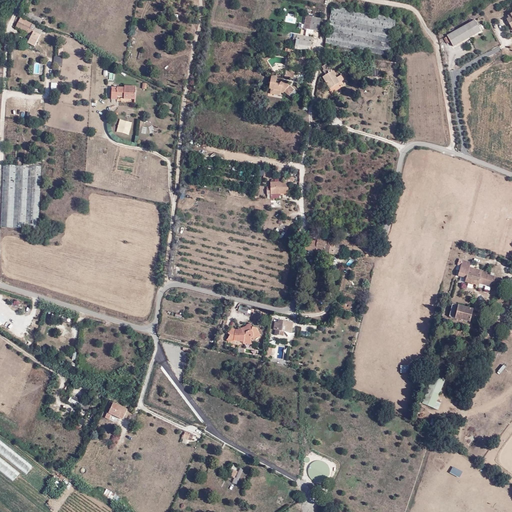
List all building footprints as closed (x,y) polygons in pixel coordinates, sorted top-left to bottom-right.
[(391,56),(398,19),(334,7),(327,44),(391,56)] [(25,18),(40,23),(49,27),(52,20),(43,16),(42,18),(32,15),(32,13),(27,12),(25,18)] [(309,28),(319,30),(321,17),(305,15),(303,28),(306,28),(305,36),(293,34),(293,39),(296,39),(294,46),(311,49),(313,37),(308,36),(309,28)] [(35,27),(36,26),(20,18),(15,27),(32,36),(28,43),(34,47),(42,31),(35,27)] [(481,31),(474,20),(447,35),(453,47),(481,31)] [(63,66),(63,56),(54,56),(54,66),(63,66)] [(330,70),(326,64),(323,67),(325,70),(324,70),(327,75),(324,77),(333,91),(342,86),(335,74),(336,72),(334,69),(331,70),(330,70)] [(293,79),(294,72),(286,70),(284,77),(293,79)] [(294,90),(283,80),(280,83),(276,83),(277,78),(271,76),(269,89),(271,89),(270,93),(280,94),(280,93),(283,93),(285,92),(289,95),(294,90)] [(124,99),(135,98),(136,86),(124,87),(124,88),(112,88),(111,99),(117,99),(117,96),(124,96),(124,99)] [(40,229),(43,162),(35,161),(34,160),(24,160),(24,165),(22,165),(22,157),(18,157),(18,160),(18,164),(4,164),(1,227),(40,229)] [(267,194),(271,194),(277,193),(280,193),(288,193),(288,181),(294,181),(294,177),(291,177),(291,172),(286,172),(286,177),(283,177),(283,182),(270,182),(270,189),(267,189),(267,194)] [(334,248),(335,243),(317,240),(317,242),(306,239),(304,250),(308,250),(307,255),(314,257),(315,252),(334,255),(334,254),(335,248),(334,248)] [(479,249),(477,257),(485,259),(487,251),(479,249)] [(471,262),(459,258),(457,265),(461,265),(458,275),(466,278),(465,282),(478,286),(479,283),(492,286),(494,273),(490,273),(490,274),(483,270),(470,266),(471,262)] [(354,309),(354,300),(342,300),(342,309),(354,309)] [(470,322),(473,309),(452,303),(449,316),(470,322)] [(294,321),(275,319),(273,334),(284,336),(284,331),(293,332),(294,321)] [(236,329),(231,328),(227,333),(230,335),(227,340),(252,344),(252,339),(261,336),(257,327),(252,326),(251,323),(241,328),(236,329)] [(434,408),(445,380),(433,375),(423,403),(434,408)] [(81,408),(85,402),(71,395),(68,401),(81,408)] [(127,409),(113,402),(108,412),(112,415),(123,419),(127,409)] [(191,433),(185,432),(184,435),(183,435),(182,438),(189,440),(191,433)] [(436,458),(432,464),(442,469),(446,464),(436,458)] [(130,472),(127,470),(114,464),(109,474),(121,480),(122,477),(123,478),(124,477),(127,479),(130,472)] [(230,468),(227,475),(235,478),(238,471),(230,468)] [(106,489),(103,495),(117,501),(120,496),(106,489)]
